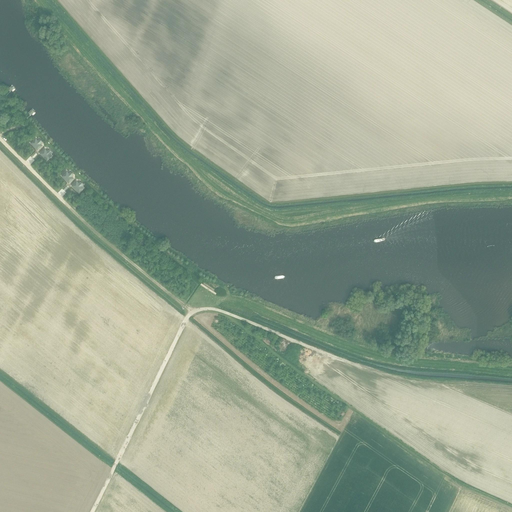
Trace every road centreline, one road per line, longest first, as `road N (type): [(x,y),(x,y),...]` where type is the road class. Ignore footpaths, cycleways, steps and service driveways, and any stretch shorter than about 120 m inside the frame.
road 1 (track): [(511,385),(401,378),(212,308)]
road 2 (track): [(188,315),(0,139)]
road 3 (track): [(188,315),(91,511)]
